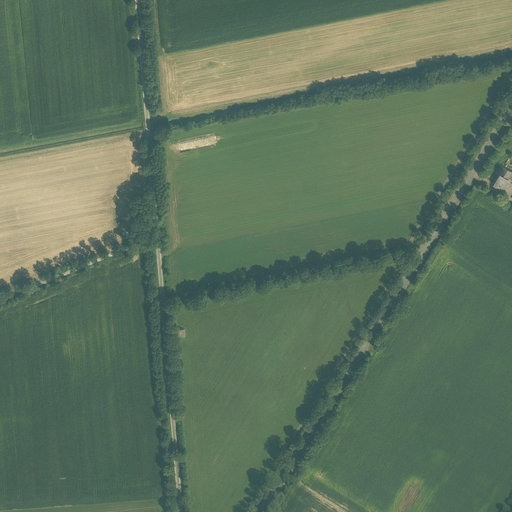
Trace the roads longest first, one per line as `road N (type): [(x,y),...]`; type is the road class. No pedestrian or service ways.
road 1 (unclassified): [(137,0),(180,511)]
road 2 (primary): [(261,511),(511,107)]
road 3 (track): [(155,240),(0,302)]
